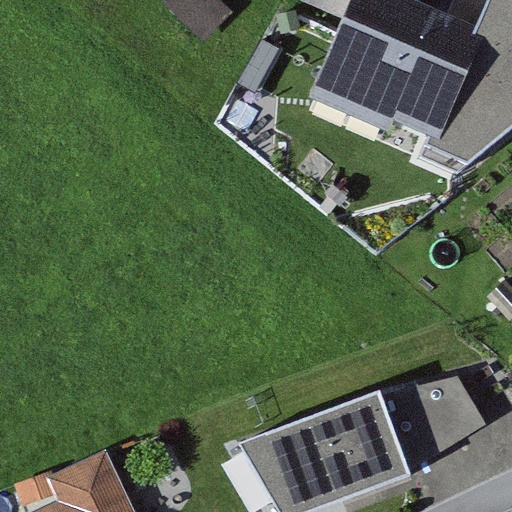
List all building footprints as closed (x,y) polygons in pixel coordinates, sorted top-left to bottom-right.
[(209,48),(236,20),(215,0),(184,0),(172,13),(209,48)] [(511,29),(511,0),(495,0),(488,20),(511,29)] [(324,91),(451,144),(487,58),(361,5),(324,91)] [(235,449),(274,511),(324,511),(410,481),(379,397),(235,449)] [(135,511),(104,447),(41,478),(51,499),(23,511),(135,511)]
